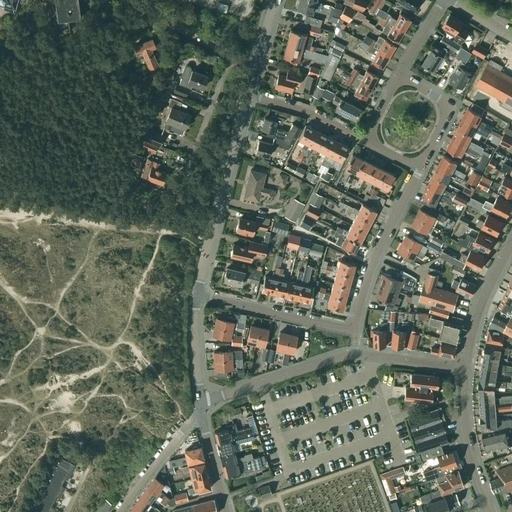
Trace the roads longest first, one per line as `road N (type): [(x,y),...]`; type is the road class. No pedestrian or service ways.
road 1 (residential): [(196,295),(247,95)]
road 2 (residential): [(199,400),(337,357),(372,357)]
road 3 (residential): [(354,331),(371,267),(418,169)]
road 4 (residential): [(354,331),(196,295)]
road 5 (residential): [(490,511),(464,424),(464,369)]
road 6 (residential): [(128,0),(254,71)]
road 7 (residential): [(464,369),(479,306),(511,243)]
road 8 (residential): [(418,169),(449,107),(397,75)]
road 9 (residential): [(117,511),(185,426),(201,419)]
road 10 (residential): [(363,141),(305,111),(247,95)]
